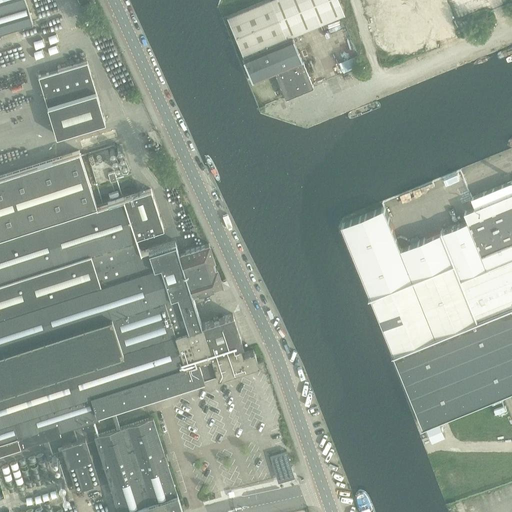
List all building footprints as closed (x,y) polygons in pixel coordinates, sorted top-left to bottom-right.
[(25,0),(0,0),(0,32),(33,23),(25,0)] [(285,39),(286,38),(270,0),(266,0),(227,17),(243,56),(249,54),(250,53),(256,51),(257,50),(263,48),(264,47),(264,48),(270,45),(271,44),(271,45),(277,42),(278,41),(278,42),(284,39),(285,39)] [(270,0),(286,38),(291,36),(292,36),(292,35),(344,13),(338,0),(270,0)] [(243,56),(242,57),(242,58),(243,58),(244,61),(250,76),(252,80),(252,81),(253,81),(253,80),(259,78),(260,78),(260,77),(266,75),(267,75),(273,72),(274,72),(280,69),(281,69),(287,66),(287,67),(288,66),(294,63),(294,64),(295,63),(301,60),(301,61),(302,60),(302,59),(300,55),(294,41),(292,37),(293,37),(292,36),(291,36),(286,38),(285,39),(284,39),(278,42),(278,41),(277,42),(271,45),(271,44),(270,45),(264,48),(264,47),(263,48),(257,50),(256,51),(250,53),(249,54),(243,56)] [(274,72),(285,98),(313,86),(302,60),(301,61),(301,60),(295,63),(294,64),(294,63),(288,66),(287,67),(287,66),(281,69),(280,69),(274,72)] [(87,61),(38,76),(56,135),(105,120),(87,61)] [(467,152),(511,133),(511,120),(463,141),(460,142),(458,144),(457,147),(457,150),(459,152),(462,153),(465,153),(467,152)] [(480,160),(511,147),(511,134),(476,149),(474,151),(472,153),(470,155),(470,158),(472,160),(475,161),(478,161),(480,160)] [(213,319),(213,320),(203,324),(203,323),(201,323),(192,293),(221,284),(216,268),(216,269),(213,259),(208,244),(179,253),(179,254),(175,241),(148,250),(148,249),(141,252),(136,237),(163,229),(151,189),(97,206),(79,151),(0,176),(0,452),(60,434),(59,430),(99,418),(97,412),(204,378),(203,377),(217,372),(218,375),(257,362),(253,350),(242,353),(239,344),(242,343),(232,314),(218,319),(218,317),(213,319)] [(458,172),(446,177),(449,182),(460,178),(458,172)] [(511,180),(473,197),(472,197),(476,206),(465,211),(469,220),(418,240),(417,237),(409,240),(400,237),(397,238),(385,207),(342,224),(394,352),(511,303),(511,180)] [(424,424),(423,425),(511,388),(511,303),(394,352),(424,424)] [(152,417),(94,435),(118,511),(182,511),(182,510),(176,493),(177,493),(177,492),(176,492),(152,417)] [(445,436),(439,422),(426,427),(432,442),(445,436)] [(85,438),(61,445),(75,489),(98,481),(85,438)] [(286,450),(270,455),(277,478),(293,473),(291,468),(286,450)]
